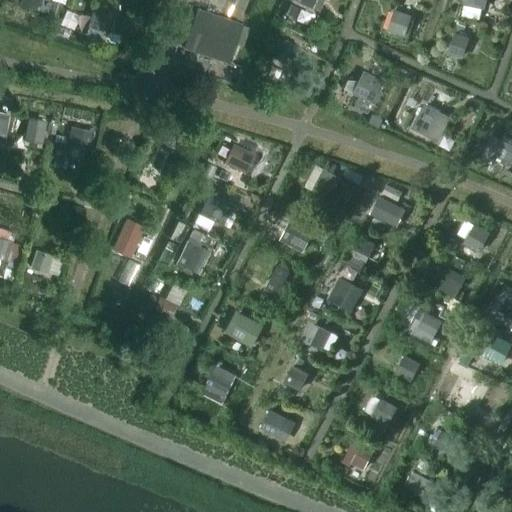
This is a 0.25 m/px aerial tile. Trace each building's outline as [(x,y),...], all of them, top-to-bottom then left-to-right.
[(67,1),(64,0),(53,0),(48,16),(60,20),(67,1)] [(292,0),(284,18),(310,30),(323,0),(292,0)] [(464,0),(462,13),(484,16),(485,0),(464,0)] [(95,8),(89,26),(110,33),(116,15),(95,8)] [(391,8),(382,27),(398,34),(407,16),(391,8)] [(195,9),(185,51),(235,62),(244,20),(195,9)] [(65,10),(62,25),(85,31),(89,15),(65,10)] [(443,48),(459,54),(466,36),(450,30),(443,48)] [(380,79),(358,68),(347,90),(369,101),(380,79)] [(423,107),(414,128),(428,135),(438,113),(423,107)] [(26,139),(44,142),(48,119),(29,116),(26,139)] [(180,151),(190,129),(171,121),(162,143),(180,151)] [(86,170),(91,127),(71,125),(69,140),(58,139),(54,166),(86,170)] [(511,143),(503,140),(496,157),(511,164),(511,143)] [(238,171),(242,160),(227,153),(222,164),(238,171)] [(489,162),(486,169),(495,173),(498,167),(489,162)] [(327,199),(338,178),(322,169),(311,190),(327,199)] [(383,219),(391,204),(379,197),(371,213),(383,219)] [(215,222),(222,207),(206,200),(200,215),(215,222)] [(130,257),(144,226),(127,219),(113,250),(130,257)] [(303,253),(314,231),(289,219),(279,240),(303,253)] [(478,253),(489,233),(473,224),(463,244),(478,253)] [(365,263),(375,243),(359,235),(349,255),(365,263)] [(0,259),(7,261),(13,242),(0,238),(0,259)] [(195,273),(202,258),(184,249),(176,264),(195,273)] [(47,274),(53,256),(36,250),(30,268),(47,274)] [(458,290),(464,278),(448,269),(441,281),(458,290)] [(278,295),(286,277),(273,271),(265,288),(278,295)] [(343,304),(353,285),(339,277),(329,297),(343,304)] [(511,317),(511,295),(508,293),(498,311),(511,317)] [(166,327),(176,305),(159,297),(149,319),(166,327)] [(442,310),(439,317),(446,321),(449,314),(442,310)] [(433,337),(441,321),(424,313),(416,329),(433,337)] [(243,318),(234,337),(251,345),(260,326),(243,318)] [(322,351),(331,333),(314,325),(305,343),(322,351)] [(486,337),(479,352),(489,358),(497,343),(486,337)] [(410,381),(419,363),(404,355),(394,373),(410,381)] [(226,395),(236,375),(215,365),(205,385),(226,395)] [(299,391),(308,373),(292,365),(283,383),(299,391)] [(470,409),(481,387),(462,377),(451,399),(470,409)] [(387,425),(397,407),(380,399),(370,417),(387,425)] [(278,438),(288,419),(271,410),(261,429),(278,438)] [(442,451),(451,436),(436,428),(428,444),(442,451)] [(363,469),(373,450),(360,443),(350,463),(363,469)] [(422,496),(430,480),(412,471),(404,487),(422,496)]
